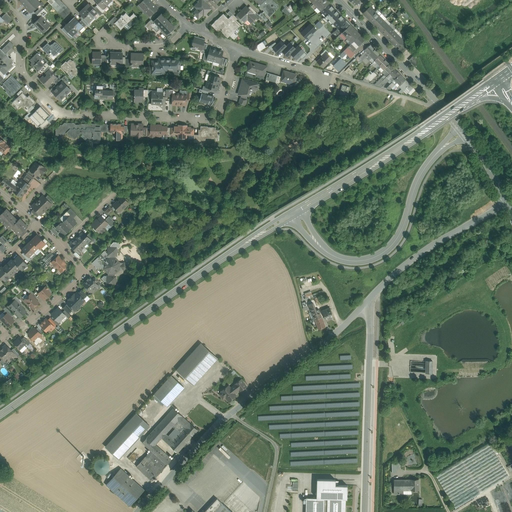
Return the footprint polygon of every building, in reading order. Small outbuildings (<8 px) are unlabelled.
[(36,0),(31,0),(25,6),(31,12),(37,7),(40,4),(36,0)] [(71,11),(60,0),(54,0),(55,1),(58,3),(60,6),(62,8),(64,10),(66,12),(68,14),(71,11)] [(107,5),(102,0),(93,0),(98,4),(103,9),(107,5)] [(148,0),(143,0),(139,4),(145,10),(152,4),(148,0)] [(205,3),(202,0),(200,0),(198,2),(197,3),(200,6),(192,13),(193,14),(194,15),(198,19),(205,12),(206,13),(211,9),(205,3)] [(265,0),(260,4),(259,6),(267,14),(270,11),(271,12),(276,7),(274,5),(275,4),(270,0),(265,0)] [(317,0),(313,4),(321,11),(329,3),(325,0),(317,0)] [(94,9),(89,3),(84,7),(93,16),(97,12),(94,9)] [(346,20),(329,3),(321,11),(326,16),(324,17),(331,25),(333,23),(338,28),(340,26),(346,20)] [(103,9),(98,4),(96,6),(102,13),(105,11),(103,9)] [(152,4),(145,10),(150,16),(154,12),(157,9),(152,4)] [(41,6),(39,9),(35,13),(37,15),(44,9),(42,7),(41,6)] [(100,15),(102,13),(96,6),(94,9),(97,12),(100,15)] [(257,13),(250,6),(248,8),(255,15),(257,13)] [(93,16),(84,7),(79,13),(83,17),(88,22),(93,17),(93,16)] [(248,8),(247,7),(243,10),(243,9),(237,15),(243,21),(247,17),(251,22),(256,17),(255,15),(248,8)] [(368,8),(363,13),(368,18),(374,11),(370,7),(368,8)] [(286,9),(285,8),(282,10),(287,16),(290,13),(286,9)] [(44,9),(37,15),(40,18),(41,16),(43,17),(48,13),(44,9)] [(374,11),(368,18),(373,23),(379,16),(374,11)] [(268,19),(261,12),(259,15),(265,22),(268,19)] [(12,20),(6,13),(1,17),(4,20),(7,24),(12,20)] [(126,13),(123,16),(121,17),(114,23),(121,30),(126,24),(130,28),(134,24),(135,23),(137,21),(134,19),(134,18),(132,21),(129,18),(130,17),(126,13)] [(155,22),(153,24),(152,23),(149,26),(147,24),(145,25),(150,31),(155,36),(162,30),(166,34),(174,27),(162,14),(154,21),(154,22),(155,22)] [(219,19),(235,36),(237,34),(234,31),(240,26),(235,21),(231,17),(231,18),(228,20),(223,15),(219,19)] [(43,17),(41,16),(40,18),(33,24),(42,33),(50,25),(43,17)] [(114,16),(108,21),(111,24),(117,19),(114,16)] [(379,16),(373,23),(377,27),(384,21),(379,16)] [(79,22),(75,17),(69,22),(77,31),(83,26),(83,25),(79,22)] [(235,36),(219,19),(212,26),(215,28),(216,27),(220,32),(222,30),(227,36),(228,34),(229,36),(230,35),(232,38),(235,36)] [(346,20),(340,26),(342,28),(340,31),(341,33),(342,33),(350,24),(346,20)] [(384,21),(377,27),(382,32),(388,26),(384,21)] [(77,31),(69,22),(64,27),(68,32),(72,36),(77,31)] [(306,39),(316,30),(310,24),(301,33),(306,39)] [(350,24),(342,33),(347,38),(355,29),(350,24)] [(388,26),(382,32),(387,37),(393,31),(388,26)] [(355,29),(347,38),(352,43),(354,41),(360,35),(355,29)] [(393,31),(387,37),(391,42),(398,35),(393,31)] [(360,35),(354,41),(358,46),(360,45),(365,39),(360,34),(360,35)] [(398,35),(391,42),(396,47),(397,46),(403,40),(402,40),(398,35)] [(204,41),(194,38),(192,46),(191,49),(195,50),(195,49),(196,47),(201,49),(202,49),(203,43),(204,41)] [(403,40),(397,46),(399,48),(402,45),(404,43),(405,42),(403,40),(402,40),(403,40)] [(286,46),(281,41),(277,45),(273,48),(274,49),(279,55),(282,52),(282,51),(287,46),(286,46)] [(55,42),(51,46),(48,43),(42,48),(48,55),(50,53),(50,54),(51,53),(54,56),(59,51),(58,50),(60,48),(55,42)] [(259,51),(265,47),(262,42),(256,46),(259,51)] [(290,42),(286,46),(287,46),(282,51),(282,52),(288,57),(291,54),(296,49),(295,48),(290,42)] [(364,49),(364,50),(365,51),(359,57),(362,60),(374,49),(370,44),(366,47),(364,49)] [(6,45),(1,50),(5,54),(10,49),(6,45)] [(296,49),(291,54),(296,59),(299,56),(304,52),(298,46),(295,48),(296,49)] [(216,50),(210,48),(208,54),(207,59),(213,61),(216,50)] [(374,49),(362,60),(366,64),(369,60),(372,63),(380,54),(374,48),(374,49)] [(1,50),(0,49),(0,69),(4,74),(13,66),(11,64),(13,62),(5,54),(1,50)] [(223,52),(216,50),(213,61),(219,63),(221,57),(223,52)] [(37,53),(30,60),(32,63),(31,64),(34,67),(35,66),(37,68),(36,68),(39,71),(41,68),(42,68),(44,65),(39,59),(41,57),(37,53)] [(101,53),(92,53),(92,63),(101,63),(101,55),(101,53)] [(122,53),(111,53),(111,61),(110,61),(110,62),(111,62),(111,63),(121,64),(122,57),(122,53)] [(137,54),(131,53),(131,59),(131,61),(131,63),(131,65),(132,65),(138,65),(138,66),(143,66),(143,54),(137,54)] [(323,57),(318,62),(323,67),(332,58),(328,54),(326,53),(323,57)] [(372,63),(377,68),(377,67),(378,68),(385,59),(384,59),(380,54),(372,63)] [(69,59),(67,62),(66,61),(61,66),(69,75),(73,72),(75,74),(78,70),(75,67),(76,66),(74,64),(75,63),(73,60),(72,62),(69,59)] [(166,70),(166,59),(159,59),(159,62),(152,61),(152,68),(152,74),(166,74),(166,70)] [(385,59),(378,68),(377,67),(377,68),(378,69),(378,70),(380,73),(383,70),(384,68),(389,64),(384,59),(385,59)] [(267,67),(250,62),(247,71),(264,76),(267,67)] [(388,72),(384,76),(386,77),(395,69),(389,63),(389,64),(384,68),(388,72)] [(350,66),(345,71),(347,73),(348,72),(350,75),(354,70),(350,66)] [(44,83),(54,74),(50,70),(49,69),(45,73),(47,75),(44,77),(43,76),(39,79),(44,83)] [(395,69),(386,77),(388,80),(392,76),(395,79),(400,74),(395,69)] [(296,74),(284,71),(281,81),(293,84),(296,74)] [(370,71),(364,78),(367,80),(368,79),(373,73),(370,71)] [(373,73),(368,79),(370,81),(377,75),(373,72),(373,73)] [(54,74),(44,83),(48,88),(51,84),(50,83),(52,80),(54,82),(58,78),(54,74)] [(215,76),(209,75),(207,74),(206,77),(205,77),(204,80),(207,81),(219,84),(220,78),(215,76)] [(405,80),(400,74),(395,79),(394,80),(392,82),(395,85),(396,85),(397,87),(399,84),(400,85),(405,80)] [(7,81),(4,84),(9,90),(7,92),(11,95),(20,86),(12,77),(11,77),(7,81)] [(258,84),(243,80),(239,94),(247,96),(249,88),(256,90),(258,84)] [(405,80),(400,85),(399,86),(402,89),(403,91),(406,87),(409,91),(413,88),(405,80)] [(219,84),(207,81),(206,87),(211,89),(217,90),(219,84)] [(62,82),(58,86),(56,88),(52,92),(60,100),(70,90),(62,82)] [(112,90),(102,90),(103,86),(97,85),(97,90),(95,90),(95,98),(102,98),(102,99),(113,99),(113,95),(113,90),(112,90)] [(350,87),(342,85),(340,94),(347,96),(350,87)] [(144,88),(139,88),(139,90),(134,90),(134,97),(134,99),(134,103),(139,103),(139,102),(143,102),(143,99),(142,99),(142,97),(143,97),(144,90),(144,88)] [(162,92),(152,92),(151,104),(162,104),(163,97),(163,92),(162,92)] [(22,93),(19,96),(19,97),(18,98),(17,98),(12,103),(18,109),(21,105),(27,111),(36,102),(29,95),(26,98),(22,93)] [(207,94),(201,93),(199,101),(208,104),(210,106),(211,105),(212,103),(213,102),(214,101),(212,100),(213,96),(207,94)] [(33,113),(30,116),(34,120),(36,118),(41,124),(50,116),(40,106),(33,113)] [(31,111),(25,116),(27,119),(30,116),(33,113),(31,111)] [(74,123),(64,123),(62,125),(60,125),(60,126),(55,130),(56,131),(56,135),(56,137),(59,137),(65,132),(69,136),(69,135),(72,137),(72,136),(74,139),(81,132),(82,133),(83,133),(86,133),(88,135),(88,138),(93,138),(93,142),(98,142),(99,141),(99,138),(100,137),(100,132),(100,127),(93,127),(93,125),(90,125),(89,125),(82,124),(81,125),(75,125),(74,123)] [(121,124),(110,124),(110,125),(110,132),(110,133),(115,133),(115,134),(116,134),(116,140),(122,140),(122,134),(124,134),(124,133),(124,132),(124,126),(121,126),(121,124)] [(143,125),(131,124),(131,129),(130,130),(130,133),(131,134),(133,134),(134,134),(134,133),(136,133),(136,138),(141,138),(141,136),(142,136),(143,128),(143,125)] [(157,125),(150,125),(150,131),(150,137),(154,137),(154,136),(161,136),(161,134),(167,135),(167,127),(167,126),(162,126),(162,125),(159,125),(157,125)] [(187,125),(178,125),(178,126),(176,126),(176,128),(174,127),(174,134),(176,134),(176,133),(179,133),(178,138),(186,139),(186,134),(188,134),(188,135),(191,135),(191,128),(189,128),(189,127),(187,126),(187,125)] [(207,127),(200,126),(200,130),(198,130),(198,135),(200,135),(200,140),(205,140),(205,137),(219,137),(219,134),(220,135),(220,133),(219,133),(219,130),(216,130),(216,128),(210,127),(210,128),(207,128),(207,127)] [(0,138),(0,150),(5,154),(10,148),(4,143),(5,142),(0,138)] [(38,164),(36,167),(34,166),(30,170),(36,175),(37,175),(40,172),(42,174),(46,169),(43,167),(41,165),(39,165),(38,164)] [(36,175),(30,170),(29,169),(26,173),(33,178),(36,175)] [(33,178),(26,173),(22,179),(29,185),(33,178)] [(14,185),(4,178),(1,182),(2,183),(1,184),(2,184),(2,185),(3,186),(4,186),(5,185),(7,187),(6,188),(7,189),(8,190),(9,190),(10,191),(11,189),(14,185)] [(22,179),(19,183),(18,183),(15,186),(14,185),(11,189),(13,191),(14,192),(14,193),(15,194),(16,193),(18,195),(19,196),(20,196),(21,197),(24,193),(27,189),(26,189),(30,185),(29,185),(22,179)] [(45,198),(43,195),(37,201),(46,210),(52,204),(50,203),(45,198)] [(122,196),(117,201),(118,202),(113,206),(116,209),(116,211),(117,212),(119,212),(121,211),(121,210),(121,209),(122,209),(123,209),(126,206),(127,205),(129,203),(129,201),(127,199),(125,199),(122,196)] [(46,210),(37,201),(31,206),(34,209),(39,214),(40,215),(46,210)] [(109,206),(104,211),(108,215),(113,210),(109,206)] [(70,208),(64,214),(68,217),(70,216),(72,219),(77,214),(70,208)] [(0,214),(0,218),(2,221),(10,213),(8,211),(6,209),(4,211),(0,214)] [(10,213),(2,221),(6,225),(14,217),(12,215),(10,213)] [(72,219),(70,216),(68,217),(63,222),(70,229),(76,223),(72,219)] [(105,221),(101,216),(95,222),(94,221),(91,224),(95,228),(95,229),(95,230),(96,231),(97,231),(97,230),(99,232),(100,232),(101,233),(102,233),(103,232),(104,231),(105,231),(106,230),(106,229),(104,227),(108,224),(105,221)] [(115,223),(109,216),(105,221),(108,224),(111,227),(115,223)] [(14,217),(6,225),(9,229),(20,218),(17,221),(16,219),(14,217)] [(20,218),(9,229),(10,229),(12,227),(15,230),(24,222),(23,223),(22,221),(22,220),(20,218)] [(24,222),(15,230),(19,235),(25,229),(27,227),(26,225),(26,224),(24,222)] [(70,229),(63,222),(60,225),(58,225),(56,227),(64,235),(70,229)] [(58,233),(52,227),(50,229),(56,236),(58,233)] [(82,233),(76,238),(83,245),(86,242),(88,244),(92,241),(87,236),(86,237),(82,233)] [(96,240),(89,233),(87,236),(92,241),(93,242),(96,240)] [(42,240),(37,234),(31,240),(38,247),(40,249),(46,244),(46,243),(42,240)] [(52,246),(45,238),(42,240),(46,243),(46,244),(50,248),(52,246)] [(83,245),(76,238),(70,245),(75,251),(79,254),(80,253),(82,251),(81,250),(84,247),(83,245)] [(38,247),(31,240),(27,244),(34,252),(38,247)] [(34,252),(27,244),(22,249),(24,252),(29,257),(34,252)] [(117,247),(109,247),(108,247),(108,255),(109,255),(109,258),(104,262),(104,263),(104,265),(103,265),(103,267),(104,267),(104,269),(108,273),(108,276),(107,276),(107,284),(107,285),(115,285),(115,282),(117,281),(115,279),(115,277),(114,277),(114,274),(119,269),(124,270),(127,267),(124,263),(119,263),(115,259),(115,256),(116,256),(116,255),(116,253),(118,252),(117,250),(117,247)] [(29,257),(24,252),(22,254),(28,261),(31,259),(29,257)] [(48,259),(46,260),(50,264),(52,262),(56,258),(53,254),(48,259)] [(28,264),(19,255),(13,261),(19,267),(19,268),(22,270),(28,264)] [(68,266),(58,256),(56,258),(52,262),(55,265),(55,266),(58,270),(59,270),(61,272),(62,271),(62,272),(64,272),(65,270),(66,268),(65,268),(68,266)] [(19,267),(13,261),(12,259),(7,264),(15,272),(19,268),(19,267)] [(15,272),(7,264),(3,268),(10,275),(11,276),(15,272)] [(10,275),(3,268),(2,266),(0,268),(0,276),(5,281),(10,275)] [(90,277),(88,279),(88,278),(86,280),(86,281),(83,284),(85,286),(85,287),(85,289),(86,290),(88,290),(90,289),(92,289),(93,290),(98,286),(98,285),(92,279),(90,277)] [(101,283),(95,277),(92,279),(98,285),(98,286),(101,283)] [(45,287),(38,294),(44,300),(51,294),(47,290),(45,287)] [(37,297),(31,290),(28,292),(30,294),(35,299),(37,297)] [(87,295),(82,290),(78,293),(83,299),(87,295)] [(77,293),(73,297),(72,296),(71,297),(79,305),(85,300),(83,299),(78,293),(77,293)] [(35,299),(30,294),(28,296),(26,294),(22,297),(27,303),(27,304),(28,305),(30,305),(33,308),(39,303),(35,299)] [(22,302),(15,296),(12,299),(14,301),(15,300),(19,304),(22,302)] [(79,305),(71,297),(70,298),(71,299),(67,303),(73,309),(74,310),(79,305)] [(19,304),(15,300),(14,301),(10,304),(14,309),(13,310),(20,318),(26,311),(19,304)] [(316,310),(313,303),(310,304),(311,310),(311,312),(314,320),(322,317),(318,309),(316,310)] [(67,304),(63,308),(68,313),(73,309),(67,304)] [(63,312),(58,308),(51,314),(56,319),(59,322),(66,316),(63,312)] [(7,309),(3,313),(5,315),(7,313),(11,317),(13,315),(7,309)] [(330,309),(327,310),(326,309),(322,311),(326,320),(334,317),(330,309)] [(11,317),(7,313),(5,315),(0,319),(8,327),(14,321),(11,317)] [(54,321),(50,317),(48,320),(54,326),(56,324),(54,321)] [(322,317),(314,320),(318,330),(325,327),(322,317)] [(48,320),(46,318),(40,325),(46,331),(49,329),(51,331),(55,327),(54,326),(48,320)] [(36,329),(35,328),(28,334),(30,336),(29,337),(29,338),(31,340),(33,341),(34,340),(35,341),(38,338),(40,338),(41,337),(41,335),(36,329)] [(20,337),(13,343),(22,353),(27,347),(25,345),(26,344),(22,339),(20,337)] [(30,344),(24,337),(22,339),(26,344),(25,345),(27,347),(30,344)] [(201,343),(176,370),(189,382),(214,355),(201,343)] [(11,351),(6,345),(1,349),(10,358),(11,356),(14,356),(15,355),(11,351)] [(10,358),(1,349),(0,350),(0,356),(2,359),(6,364),(7,363),(8,362),(8,360),(10,358)] [(20,355),(13,349),(11,351),(15,355),(17,357),(20,355)] [(6,364),(2,359),(0,361),(1,363),(6,368),(9,365),(7,363),(6,364)] [(425,372),(426,360),(411,360),(410,372),(425,372)] [(171,376),(154,394),(167,406),(184,387),(171,376)] [(241,380),(235,384),(239,389),(240,390),(246,386),(241,380)] [(228,386),(221,391),(223,394),(220,396),(223,399),(225,397),(228,401),(234,397),(233,395),(235,394),(234,393),(239,389),(236,385),(231,389),(228,386)] [(182,416),(173,408),(168,414),(177,422),(178,421),(182,416)] [(136,413),(106,447),(119,459),(149,425),(136,413)] [(168,414),(157,426),(165,434),(177,422),(168,414)] [(190,423),(185,419),(181,424),(186,428),(190,423)] [(186,428),(184,430),(182,429),(179,433),(180,434),(182,431),(190,438),(198,430),(190,423),(186,428)] [(165,434),(157,426),(147,437),(155,444),(161,438),(162,438),(165,434)] [(175,429),(168,436),(174,441),(180,434),(179,433),(175,429)] [(180,434),(174,441),(168,436),(164,440),(178,453),(190,438),(182,431),(180,434)] [(155,444),(147,437),(142,442),(151,450),(167,465),(172,459),(155,444)] [(489,443),(435,475),(455,508),(509,476),(489,443)] [(167,465),(151,450),(145,457),(161,471),(167,465)] [(91,464),(100,476),(110,468),(101,456),(91,464)] [(161,471),(145,457),(136,466),(152,481),(161,471)] [(144,490),(120,469),(106,484),(130,506),(144,490)] [(336,479),(317,479),(316,498),(346,499),(347,499),(347,485),(336,485),(336,484),(338,484),(338,481),(336,481),(336,479)] [(411,490),(410,480),(394,480),(394,494),(403,494),(403,490),(411,490)] [(419,483),(418,480),(410,480),(411,490),(419,490),(419,486),(421,486),(421,483),(419,483)] [(316,498),(306,497),(305,511),(345,511),(346,499),(316,498)] [(231,511),(217,499),(205,511),(203,509),(200,511),(231,511)]
